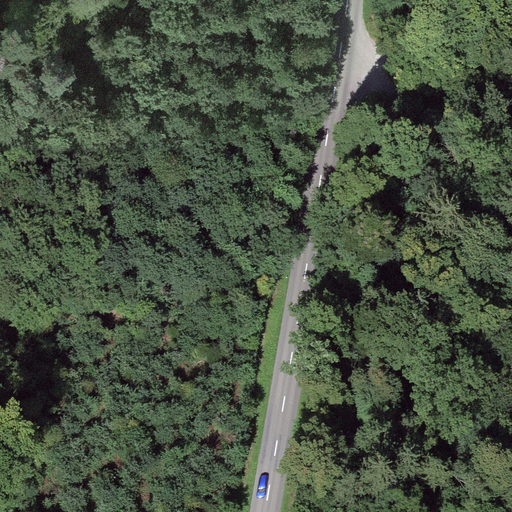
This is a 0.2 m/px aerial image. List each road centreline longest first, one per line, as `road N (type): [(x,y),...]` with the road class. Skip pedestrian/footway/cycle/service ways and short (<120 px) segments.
road 1 (tertiary): [(349,0),(265,511)]
road 2 (track): [(342,54),(511,134)]
